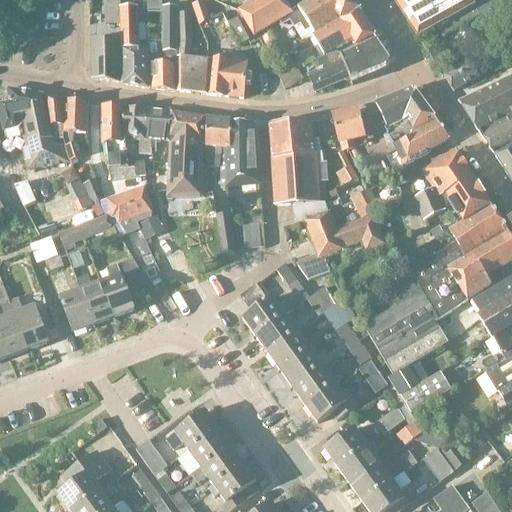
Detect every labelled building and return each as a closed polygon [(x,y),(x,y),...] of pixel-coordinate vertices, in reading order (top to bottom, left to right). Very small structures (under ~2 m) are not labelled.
[(142,0),(142,12),(158,12),(158,0),(142,0)] [(262,0),(237,14),(254,40),(279,24),(292,17),(291,15),(298,11),(290,0),(262,0)] [(310,39),(307,33),(310,31),(314,39),(360,14),(350,0),(317,0),(298,11),(291,15),(292,17),(279,24),(281,28),(290,23),(293,30),(302,44),(310,39)] [(405,0),(395,6),(411,29),(455,0),(405,0)] [(442,40),(510,0),(455,0),(411,29),(418,40),(436,30),(442,40)] [(164,66),(176,67),(177,8),(162,8),(161,54),(164,54),(164,66)] [(105,10),(104,25),(118,25),(119,10),(105,10)] [(119,10),(120,51),(119,51),(120,87),(149,91),(148,51),(137,51),(136,10),(119,10)] [(313,40),(323,60),(336,52),(351,43),(354,48),(354,49),(355,50),(375,40),(376,39),(360,14),(314,39),(313,40)] [(188,62),(190,45),(191,45),(189,15),(177,15),(179,44),(178,61),(178,95),(199,97),(202,63),(188,62)] [(237,20),(227,25),(226,25),(231,34),(238,48),(248,43),(237,20)] [(287,50),(277,33),(262,42),(272,59),(287,50)] [(340,59),(336,52),(323,60),(312,66),(316,74),(306,78),(315,97),(349,80),(353,88),(386,74),(391,65),(389,61),(375,40),(355,50),(340,59)] [(118,42),(104,42),(91,42),(91,81),(118,85),(118,42)] [(289,59),(273,65),(284,92),(302,81),(289,59)] [(206,98),(242,102),(246,66),(210,62),(206,98)] [(472,70),(468,63),(442,78),(451,94),(481,78),(475,68),(472,70)] [(164,66),(150,64),(150,91),(177,95),(176,67),(164,66)] [(511,78),(459,104),(478,133),(511,116),(511,78)] [(0,119),(3,133),(19,130),(21,125),(22,124),(24,133),(30,97),(6,92),(9,105),(0,107),(0,119)] [(412,92),(374,107),(386,129),(384,130),(394,149),(414,140),(411,136),(435,123),(412,92)] [(25,137),(20,138),(27,171),(69,163),(63,142),(63,103),(63,102),(30,97),(24,133),(25,137)] [(86,106),(63,103),(63,142),(69,163),(80,160),(76,145),(73,145),(73,136),(86,136),(86,106)] [(135,180),(135,170),(134,165),(127,165),(126,144),(123,144),(123,141),(123,111),(101,108),(101,146),(106,146),(110,171),(109,171),(111,184),(135,180)] [(123,111),(123,141),(139,142),(139,156),(151,156),(150,147),(155,147),(155,143),(144,144),(147,114),(123,111)] [(332,120),(340,155),(354,151),(352,142),(363,139),(357,113),(332,120)] [(170,116),(147,114),(144,144),(155,143),(167,143),(170,116)] [(204,121),(170,116),(167,143),(166,145),(170,145),(168,165),(166,202),(206,201),(207,169),(207,167),(201,167),(204,121)] [(511,116),(478,133),(495,161),(511,151),(511,116)] [(204,121),(201,167),(207,167),(207,169),(218,170),(219,151),(220,151),(228,151),(230,124),(207,121),(204,121)] [(449,141),(435,123),(411,136),(414,140),(394,149),(396,154),(386,160),(395,177),(407,171),(406,168),(428,156),(427,155),(449,141)] [(255,127),(230,124),(228,151),(220,151),(221,189),(226,189),(226,190),(231,190),(231,188),(259,186),(255,127)] [(308,124),(268,126),(271,180),(274,208),(282,207),(320,205),(318,177),(315,163),(321,162),(317,138),(311,139),(308,124)] [(511,151),(495,161),(511,186),(511,151)] [(442,212),(441,209),(437,199),(472,179),(455,152),(418,173),(431,191),(415,200),(422,224),(442,212)] [(134,165),(135,170),(135,180),(145,178),(143,164),(134,165)] [(490,207),(472,179),(437,199),(441,209),(450,205),(462,224),(490,207)] [(87,198),(80,183),(66,190),(74,205),(87,198)] [(13,188),(22,210),(35,205),(26,185),(13,188)] [(144,190),(127,196),(136,221),(138,225),(151,220),(150,207),(144,190)] [(368,190),(350,200),(360,219),(378,209),(368,190)] [(140,232),(138,225),(136,221),(127,196),(107,203),(113,220),(115,219),(127,237),(140,232)] [(490,208),(449,233),(455,243),(409,273),(414,281),(388,296),(395,309),(432,286),(429,280),(443,272),(444,273),(507,234),(490,208)] [(329,276),(322,259),(342,251),(341,250),(360,242),(364,253),(383,246),(371,217),(334,232),(327,215),(303,224),(316,257),(295,264),(308,283),(329,276)] [(228,217),(216,219),(222,257),(234,255),(228,217)] [(260,249),(258,218),(246,219),(247,227),(242,227),(243,250),(260,249)] [(105,219),(97,222),(102,234),(112,231),(105,219)] [(97,222),(78,229),(83,242),(102,234),(97,222)] [(260,229),(262,247),(271,246),(269,228),(260,229)] [(63,249),(83,242),(78,229),(58,236),(63,249)] [(447,345),(434,324),(491,287),(484,276),(511,257),(511,242),(507,234),(444,273),(443,272),(429,280),(432,286),(395,309),(362,329),(392,378),(402,373),(447,345)] [(129,256),(117,260),(125,281),(137,277),(129,256)] [(45,264),(49,274),(63,269),(59,259),(45,264)] [(110,282),(99,286),(112,321),(133,313),(116,268),(106,272),(110,282)] [(86,279),(76,283),(93,328),(112,321),(99,286),(91,289),(86,279)] [(473,312),(479,321),(511,301),(511,280),(470,306),(473,312)] [(67,290),(71,297),(59,301),(72,335),(93,328),(76,283),(75,283),(76,286),(67,290)] [(298,283),(288,290),(300,307),(309,300),(298,283)] [(5,321),(0,322),(0,344),(6,361),(26,353),(8,304),(3,289),(0,289),(0,311),(1,311),(5,321)] [(283,305),(277,308),(272,300),(241,322),(254,340),(285,318),(290,314),(283,305)] [(17,301),(8,304),(26,353),(48,345),(35,310),(22,315),(17,301)] [(511,301),(479,321),(478,322),(490,341),(491,341),(511,327),(511,301)] [(254,340),(266,357),(297,335),(285,318),(254,340)] [(357,343),(345,326),(335,334),(346,351),(357,343)] [(511,327),(491,341),(504,362),(511,358),(511,327)] [(266,357),(279,374),(309,352),(315,347),(307,337),(301,341),(297,335),(266,357)] [(441,368),(447,380),(484,362),(473,340),(452,350),(458,360),(441,368)] [(357,343),(346,351),(359,368),(370,361),(357,343)] [(279,374),(291,391),(322,370),(309,352),(279,374)] [(508,413),(511,410),(511,358),(504,362),(505,364),(482,374),(503,406),(504,405),(508,413)] [(357,372),(374,397),(386,388),(369,364),(364,367),(357,372)] [(389,380),(400,398),(418,387),(407,369),(402,373),(392,378),(389,380)] [(291,391),(304,409),(334,387),(334,386),(340,383),(332,373),(327,376),(322,370),(291,391)] [(410,416),(421,409),(450,392),(439,374),(418,387),(400,398),(410,416)] [(341,396),(334,387),(304,409),(316,426),(331,416),(337,424),(358,409),(346,392),(341,396)] [(404,422),(396,410),(374,426),(383,438),(404,422)] [(205,415),(165,443),(172,453),(182,446),(188,454),(217,433),(205,415)] [(100,422),(91,428),(97,437),(106,431),(100,422)] [(403,448),(422,434),(414,423),(395,437),(403,448)] [(324,453),(337,471),(372,446),(372,445),(366,449),(354,432),(324,453)] [(217,433),(188,454),(200,471),(229,450),(217,433)] [(134,453),(153,479),(162,472),(166,470),(147,444),(134,453)] [(378,466),(372,457),(377,453),(372,446),(337,471),(348,488),(385,462),(378,466)] [(242,467),(229,450),(200,471),(189,479),(196,488),(206,481),(212,488),(242,467)] [(436,451),(423,461),(428,467),(440,484),(449,478),(453,475),(440,457),(436,451)] [(58,497),(68,511),(74,511),(100,494),(94,486),(110,474),(96,455),(61,480),(68,490),(58,497)] [(407,473),(416,467),(407,456),(399,462),(407,473)] [(348,488),(361,506),(391,484),(390,483),(386,476),(392,471),(385,462),(348,488)] [(255,485),(242,467),(212,488),(208,491),(214,500),(218,497),(225,506),(219,510),(220,511),(234,511),(245,504),(240,496),(255,485)] [(174,490),(165,478),(166,477),(162,472),(153,479),(157,484),(166,496),(174,490)] [(132,480),(140,492),(148,486),(140,474),(132,480)] [(390,483),(391,484),(361,506),(365,511),(390,511),(404,502),(398,494),(410,486),(402,475),(390,483)] [(140,492),(152,509),(160,503),(148,486),(140,492)] [(74,511),(111,511),(112,511),(112,510),(106,502),(116,495),(110,487),(100,494),(74,511)] [(432,503),(437,511),(466,511),(450,490),(432,503)] [(473,511),(496,511),(483,491),(467,501),(473,511)] [(176,511),(179,511),(187,507),(178,495),(169,501),(176,511)] [(111,511),(128,511),(122,503),(120,505),(116,507),(112,510),(112,511),(111,511)] [(167,511),(161,503),(160,503),(152,509),(154,511),(167,511)]
